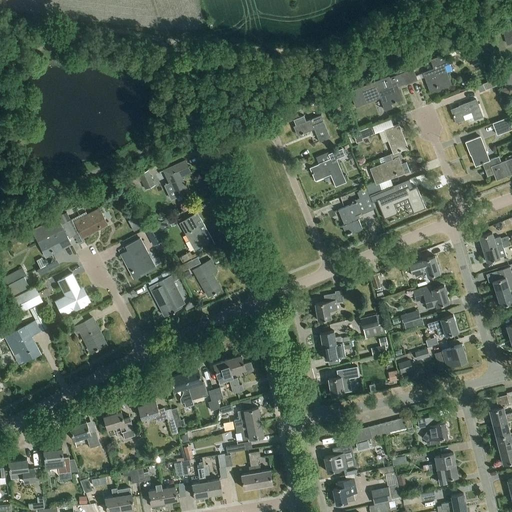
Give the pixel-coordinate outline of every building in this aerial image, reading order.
[(452,84),(444,66),(450,64),(446,53),(430,59),(434,68),(423,72),(431,92),(452,84)] [(411,63),(406,65),(412,82),(419,80),(414,68),(413,69),(411,63)] [(406,67),(399,70),(400,73),(402,78),(403,77),(404,80),(406,85),(412,82),(406,65),(405,65),(406,67)] [(506,86),(511,83),(511,72),(503,76),(505,81),(506,86)] [(388,76),(349,91),(356,108),(381,97),(386,109),(393,107),(391,103),(403,98),(399,88),(397,82),(404,80),(403,77),(402,78),(400,73),(388,78),(388,76)] [(478,85),(480,92),(497,86),(495,79),(478,85)] [(463,105),(452,109),(457,122),(473,116),(475,120),(483,116),(476,99),(463,104),(463,105)] [(322,114),(307,120),(305,115),(300,117),(298,112),(286,117),(288,122),(294,119),(296,125),(293,126),(297,135),(314,128),(320,141),(331,137),(322,114)] [(511,127),(508,117),(493,123),(498,135),(511,129),(511,127)] [(385,129),(390,141),(394,152),(400,150),(400,151),(401,151),(402,150),(401,150),(408,147),(399,123),(385,129)] [(372,126),(354,133),(357,143),(364,140),(363,138),(375,133),(372,126)] [(484,163),(485,168),(501,162),(499,156),(490,159),(481,136),(466,141),(471,154),(472,154),(476,165),(482,162),(483,164),(484,163)] [(337,158),(345,155),(342,148),(329,154),(331,158),(322,162),(322,163),(311,167),(316,180),(332,174),(336,185),(346,181),(337,158)] [(376,181),(367,185),(370,193),(382,189),(379,183),(393,177),(393,175),(397,174),(398,175),(410,171),(406,161),(401,163),(399,158),(403,156),(401,151),(400,151),(400,150),(394,152),(391,153),(384,156),(386,162),(371,168),(376,181)] [(509,174),(511,172),(511,157),(501,162),(485,168),(487,174),(494,171),(497,179),(509,174)] [(183,175),(192,171),(187,159),(165,169),(171,182),(164,185),(171,198),(189,190),(183,175)] [(156,184),(149,169),(138,174),(146,189),(156,184)] [(396,184),(370,194),(370,195),(373,202),(377,200),(385,219),(397,214),(397,213),(398,213),(398,212),(398,211),(396,207),(395,204),(404,200),(408,198),(414,213),(425,208),(426,208),(418,187),(413,189),(411,190),(409,187),(399,191),(398,190),(396,185),(396,184)] [(370,194),(367,187),(358,190),(361,198),(354,201),(355,203),(339,210),(345,225),(343,225),(347,235),(351,233),(351,232),(361,228),(356,215),(376,207),(373,202),(370,195),(370,194)] [(84,236),(97,229),(96,227),(108,220),(101,207),(76,220),(74,217),(68,220),(75,233),(75,234),(82,231),(84,236)] [(181,221),(196,248),(209,241),(214,238),(203,219),(199,211),(181,221)] [(69,236),(75,233),(68,220),(65,214),(34,230),(45,253),(58,247),(59,249),(72,242),(69,236)] [(168,218),(157,223),(160,229),(171,224),(168,218)] [(155,225),(147,229),(155,245),(163,241),(155,225)] [(483,248),(510,240),(508,236),(502,238),(501,236),(494,238),(492,231),(479,235),(483,248)] [(139,246),(144,243),(141,237),(129,243),(132,248),(123,253),(135,277),(151,269),(139,246)] [(510,240),(483,248),(487,260),(506,254),(504,247),(511,245),(510,240)] [(423,259),(409,263),(414,277),(427,273),(428,275),(440,271),(435,255),(423,259)] [(43,257),(37,260),(41,267),(46,264),(43,257)] [(216,281),(212,273),(218,269),(216,266),(212,258),(194,268),(209,295),(217,291),(219,294),(227,289),(220,278),(216,281)] [(177,266),(180,272),(192,266),(189,260),(177,266)] [(511,273),(510,266),(498,270),(500,278),(493,280),(497,292),(511,287),(511,273)] [(175,280),(179,278),(178,277),(175,271),(158,279),(159,281),(150,285),(153,290),(165,315),(173,311),(174,312),(176,311),(175,310),(182,307),(181,305),(185,303),(173,281),(175,280)] [(88,303),(89,303),(88,301),(91,300),(87,292),(84,293),(73,272),(59,279),(69,299),(62,303),(67,313),(88,302),(88,303)] [(378,273),(371,275),(376,288),(382,286),(381,283),(378,273)] [(10,274),(2,278),(5,284),(13,280),(10,274)] [(417,301),(427,298),(429,307),(437,304),(437,305),(449,301),(444,284),(432,288),(431,285),(413,290),(417,301)] [(11,298),(19,313),(43,301),(36,286),(11,298)] [(511,287),(497,292),(500,305),(511,301),(511,297),(510,289),(511,288),(511,287)] [(332,318),(330,311),(339,309),(337,302),(344,301),(342,290),(335,291),(336,293),(324,295),(326,301),(316,303),(319,320),(332,318)] [(37,306),(30,309),(41,330),(48,327),(37,306)] [(419,310),(401,315),(403,322),(421,317),(419,310)] [(430,329),(437,327),(440,337),(446,335),(458,331),(453,314),(441,318),(433,321),(428,322),(430,329)] [(365,337),(386,332),(384,324),(379,325),(376,315),(360,319),(363,330),(363,329),(365,337)] [(93,316),(85,320),(75,325),(78,332),(81,331),(92,351),(107,344),(93,316)] [(423,317),(405,322),(406,329),(424,323),(423,317)] [(16,353),(21,351),(26,361),(42,353),(33,336),(42,331),(36,320),(7,335),(16,353)] [(323,345),(350,340),(350,336),(342,337),(342,336),(336,337),(335,330),(321,333),(323,345)] [(371,348),(373,355),(390,351),(386,336),(379,338),(381,345),(371,348)] [(339,356),(338,350),(352,348),(350,340),(323,345),(326,358),(339,356)] [(455,364),(467,360),(462,343),(450,347),(450,348),(442,350),(447,366),(455,364)] [(428,348),(415,351),(418,359),(430,356),(428,348)] [(229,358),(233,373),(245,369),(246,372),(255,369),(253,361),(246,363),(243,354),(229,358)] [(220,377),(233,373),(229,358),(215,362),(220,377)] [(410,359),(399,362),(402,373),(413,369),(410,359)] [(344,391),(351,390),(349,378),(359,376),(358,366),(338,369),(339,376),(329,378),(332,395),(345,393),(344,391)] [(205,381),(204,382),(199,367),(185,372),(193,397),(197,396),(209,392),(205,381)] [(397,370),(389,372),(390,381),(399,379),(397,370)] [(193,397),(185,372),(171,376),(176,390),(182,388),(184,392),(181,398),(182,402),(185,401),(186,406),(194,404),(192,397),(193,397)] [(233,387),(235,393),(244,390),(242,384),(240,385),(238,377),(235,378),(237,386),(233,387)] [(221,387),(216,388),(219,399),(224,397),(221,387)] [(221,413),(221,407),(218,399),(219,399),(216,388),(209,390),(212,401),(209,402),(212,410),(213,410),(214,415),(221,413)] [(157,421),(168,418),(165,407),(159,409),(156,400),(138,405),(143,421),(156,418),(157,421)] [(221,407),(221,413),(234,409),(232,403),(221,407)] [(235,419),(237,426),(262,420),(260,406),(245,409),(247,417),(235,419)] [(490,410),(493,423),(507,419),(504,406),(490,410)] [(166,410),(173,433),(179,431),(177,426),(185,424),(184,419),(181,419),(178,407),(172,409),(171,408),(166,410)] [(136,435),(130,416),(124,418),(122,410),(104,415),(108,429),(121,425),(125,438),(136,435)] [(404,416),(398,418),(401,430),(407,428),(404,416)] [(427,426),(428,432),(427,432),(423,437),(427,439),(428,444),(440,441),(439,437),(449,436),(446,421),(437,422),(436,416),(418,419),(420,427),(427,426)] [(398,418),(392,420),(395,431),(401,430),(398,418)] [(511,433),(507,419),(493,423),(497,436),(511,433)] [(91,447),(101,444),(97,430),(91,431),(88,420),(71,425),(75,439),(88,435),(91,447)] [(262,420),(237,426),(240,441),(265,435),(262,420)] [(392,420),(386,421),(390,433),(395,431),(392,420)] [(386,421),(381,423),(384,434),(390,433),(386,421)] [(375,424),(378,436),(384,434),(381,423),(375,424)] [(375,424),(369,426),(372,437),(378,436),(375,424)] [(369,426),(363,427),(366,439),(372,437),(369,426)] [(363,427),(357,429),(360,440),(366,439),(363,427)] [(354,442),(360,440),(357,429),(351,430),(354,442)] [(511,446),(511,438),(511,433),(497,436),(500,450),(511,446)] [(238,444),(226,446),(228,452),(239,450),(238,444)] [(337,447),(338,453),(325,456),(328,471),(348,467),(344,451),(353,450),(352,444),(337,447)] [(194,457),(191,445),(184,447),(187,459),(194,457)] [(511,446),(500,450),(504,463),(511,461),(511,446)] [(63,447),(45,450),(48,467),(57,466),(58,467),(59,474),(72,472),(70,456),(65,457),(63,447)] [(255,457),(259,485),(274,483),(271,468),(262,470),(261,464),(259,465),(258,458),(261,457),(260,451),(249,453),(250,458),(255,457)] [(150,461),(160,461),(160,452),(150,452),(150,461)] [(429,469),(456,464),(454,452),(435,455),(436,463),(429,464),(429,469)] [(227,465),(226,455),(225,453),(219,454),(221,466),(227,465)] [(408,454),(395,456),(396,462),(409,459),(408,454)] [(255,457),(250,458),(251,466),(249,466),(250,472),(242,473),(245,488),(259,485),(255,457)] [(37,480),(35,467),(29,467),(28,458),(9,460),(11,479),(24,477),(25,482),(37,480)] [(181,462),(184,475),(189,474),(188,465),(191,464),(191,460),(181,461),(181,462)] [(184,475),(181,462),(175,463),(177,476),(184,475)] [(430,474),(438,473),(439,480),(441,481),(446,480),(446,478),(458,475),(456,464),(429,469),(430,474)] [(394,466),(380,468),(381,474),(395,471),(394,466)] [(137,468),(140,481),(145,480),(143,467),(137,468)] [(193,482),(195,496),(209,493),(207,480),(206,480),(205,475),(206,475),(205,467),(199,468),(201,481),(193,482)] [(140,481),(137,468),(123,471),(124,476),(131,475),(132,482),(140,481)] [(93,489),(88,477),(82,480),(86,492),(93,489)] [(223,493),(222,491),(220,477),(207,480),(209,493),(214,492),(215,495),(223,493)] [(348,501),(353,500),(352,494),(358,492),(355,478),(337,482),(338,487),(333,488),(336,503),(348,501)] [(163,486),(162,482),(156,483),(157,487),(149,489),(152,503),(165,501),(163,486)] [(390,487),(388,487),(391,501),(401,499),(398,483),(389,485),(390,487)] [(163,486),(165,501),(178,499),(176,484),(163,486)] [(113,495),(106,497),(108,511),(116,511),(116,510),(120,509),(121,509),(119,494),(118,489),(118,487),(112,488),(113,495)] [(131,487),(118,489),(119,494),(121,509),(127,508),(127,511),(135,509),(134,507),(132,492),(131,487)] [(388,487),(373,490),(376,504),(391,501),(388,487)] [(421,493),(423,500),(436,498),(435,490),(421,493)] [(438,506),(438,509),(466,504),(464,492),(452,495),(453,501),(442,503),(442,505),(438,506)] [(371,511),(381,511),(397,509),(395,500),(370,506),(371,511)]
